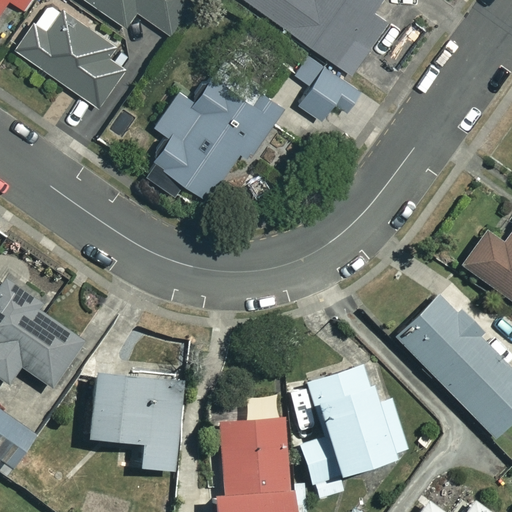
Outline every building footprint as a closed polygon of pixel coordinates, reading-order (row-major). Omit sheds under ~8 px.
[(184,0),(88,0),(121,23),(133,7),(164,29),(184,0)] [(374,0),(248,0),(350,70),(385,21),(368,9),(374,0)] [(106,38),(60,6),(44,29),(30,19),(12,45),(94,102),(122,62),(100,47),(106,38)] [(356,87),(306,49),(291,69),(307,81),(294,99),(317,116),(330,99),(341,107),(356,87)] [(189,91),(176,82),(150,120),(163,129),(146,154),(203,193),(235,146),(248,155),(282,105),(257,88),(250,98),(205,67),(189,91)] [(511,219),(500,236),(483,225),(457,262),(511,301),(511,219)] [(42,304),(0,275),(0,380),(0,381),(13,362),(44,384),(76,337),(37,312),(42,304)] [(448,310),(430,292),(388,334),(487,434),(511,409),(511,375),(470,333),(474,329),(452,306),(448,310)] [(332,465),(371,452),(374,461),(384,458),(381,449),(400,443),(385,395),(366,401),(353,360),(297,378),(314,432),(290,440),(304,483),(308,482),(312,497),(340,489),(332,465)] [(176,376),(84,365),(76,431),(132,438),(129,462),(165,466),(176,376)] [(0,407),(0,438),(15,418),(0,407)] [(282,511),(277,412),(212,416),(216,489),(201,489),(202,511),(282,511)] [(454,511),(440,511),(419,497),(408,511),(487,511),(466,496),(454,511)]
